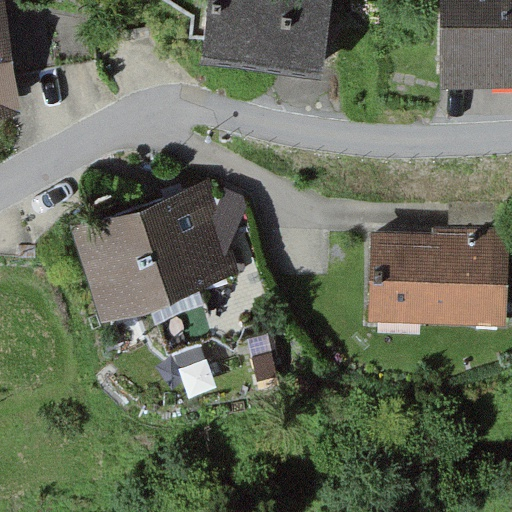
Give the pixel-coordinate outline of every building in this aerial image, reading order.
[(0,0),(0,102),(22,100),(8,0),(0,0)] [(204,0),(198,46),(320,63),(329,0),(204,0)] [(511,0),(440,0),(440,60),(511,60),(511,0)] [(209,173),(72,217),(102,309),(239,264),(209,173)] [(372,312),(506,316),(508,240),(511,239),(511,203),(449,202),(449,219),(432,218),(432,223),(374,221),(372,312)]
